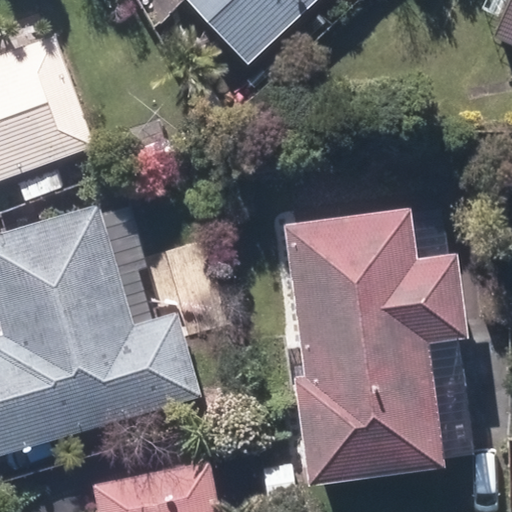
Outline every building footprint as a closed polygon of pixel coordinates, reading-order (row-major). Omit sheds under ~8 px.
[(204,0),(260,59),(323,0),(204,0)] [(0,181),(106,144),(65,31),(0,53),(0,181)] [(207,103),(219,124),(234,115),(223,94),(207,103)] [(6,188),(13,206),(69,185),(62,167),(6,188)] [(0,348),(0,454),(209,392),(186,310),(162,317),(148,271),(157,269),(134,197),(0,236),(0,274),(20,343),(0,348)] [(317,374),(329,476),(460,461),(446,336),(484,332),(475,251),(433,256),(427,206),(306,220),(324,373),(317,374)] [(225,390),(226,404),(252,404),(251,389),(225,390)] [(228,511),(218,461),(106,485),(111,511),(228,511)] [(269,467),(272,499),(304,497),(302,464),(269,467)]
